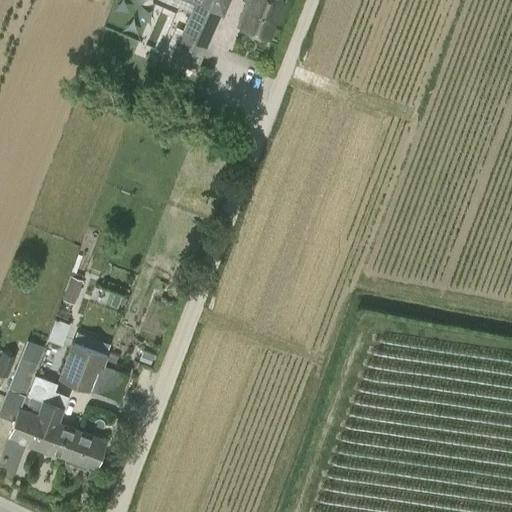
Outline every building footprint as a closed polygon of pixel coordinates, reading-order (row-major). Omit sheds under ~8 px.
[(222,13),(227,0),(160,0),(193,14),(186,31),(174,27),(164,52),(176,57),(175,59),(197,68),(219,12),(222,13)] [(269,39),(284,2),(279,0),(245,0),(249,1),(239,27),(269,39)] [(74,303),(82,280),(70,276),(62,299),(74,303)] [(55,316),(47,337),(60,342),(68,321),(55,316)] [(107,354),(71,340),(58,375),(94,389),(108,353),(107,352),(107,354)] [(24,394),(39,356),(42,350),(25,343),(13,373),(12,373),(6,388),(13,391),(5,411),(16,415),(7,437),(25,444),(37,413),(19,407),(25,395),(24,394)] [(0,373),(6,377),(15,356),(2,351),(0,356),(0,373)] [(117,356),(108,353),(94,389),(96,389),(116,397),(126,371),(123,370),(124,365),(115,362),(117,356)] [(25,395),(19,407),(37,413),(25,444),(48,452),(59,422),(64,408),(41,399),(31,395),(28,403),(23,401),(25,395)] [(48,452),(64,459),(95,471),(106,439),(76,429),(59,422),(48,452)]
